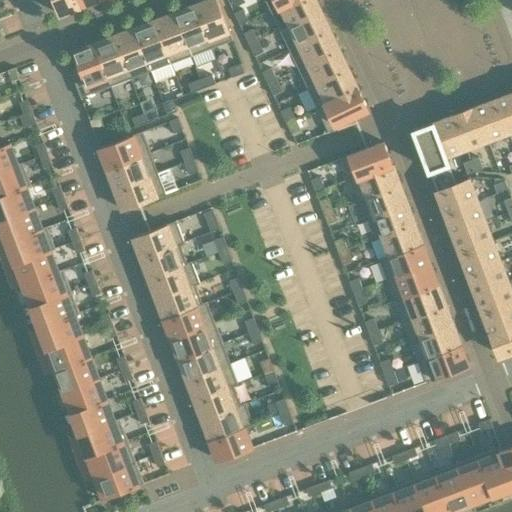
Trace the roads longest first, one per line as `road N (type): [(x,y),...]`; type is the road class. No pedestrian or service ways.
road 1 (residential): [(215,490),(511,375)]
road 2 (residential): [(395,124),(112,229)]
road 3 (residential): [(112,229),(215,490)]
road 4 (residential): [(24,0),(112,229)]
